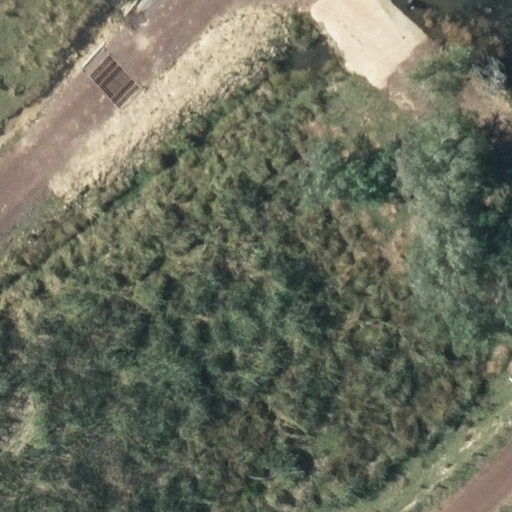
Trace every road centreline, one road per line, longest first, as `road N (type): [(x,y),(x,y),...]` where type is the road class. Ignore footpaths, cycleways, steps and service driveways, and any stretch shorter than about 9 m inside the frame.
road 1 (track): [(0,181),(110,80),(172,0)]
road 2 (track): [(323,0),(364,27),(443,106),(511,147)]
